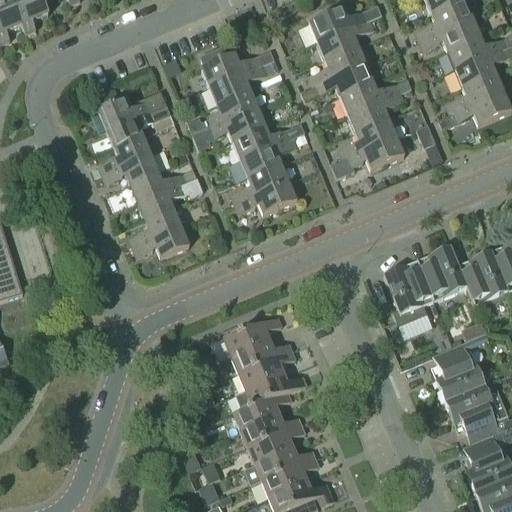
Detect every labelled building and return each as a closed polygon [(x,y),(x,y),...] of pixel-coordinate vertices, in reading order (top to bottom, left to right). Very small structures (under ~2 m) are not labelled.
[(0,0),(0,49),(9,46),(5,37),(21,30),(8,0),(0,0)] [(39,0),(8,0),(21,30),(25,39),(35,35),(31,26),(47,19),(39,0)] [(64,0),(69,10),(79,6),(76,0),(64,0)] [(428,0),(422,3),(430,21),(464,7),(461,0),(428,0)] [(434,30),(414,38),(418,47),(472,25),(464,7),(430,21),(434,30)] [(341,15),(307,29),(315,48),(369,25),(380,20),(376,11),(345,24),(341,15)] [(369,25),(315,48),(323,66),(357,52),(353,43),(373,34),(369,25)] [(472,25),(418,47),(404,53),(407,59),(420,53),(422,57),(442,49),(445,58),(479,43),(472,25)] [(479,43),(445,58),(453,76),(507,53),(503,44),(483,52),(479,43)] [(511,51),(507,53),(453,76),(461,94),(495,80),(491,71),(511,62),(511,51)] [(327,75),(307,83),(311,92),(364,70),(357,52),(323,66),(327,75)] [(234,60),(200,74),(208,93),(261,70),(268,67),(264,58),(238,69),(234,60)] [(261,70),(208,93),(215,111),(249,97),(245,88),(265,80),(261,70)] [(311,92),(299,97),(303,107),(335,94),(338,103),(372,88),(364,70),(311,92)] [(464,103),(445,111),(448,120),(502,98),(495,80),(461,94),(464,103)] [(372,88),(338,103),(346,121),(400,98),(411,94),(407,84),(376,97),(372,88)] [(113,94),(94,102),(100,116),(98,117),(106,135),(166,110),(160,97),(137,106),(139,111),(131,114),(127,105),(119,108),(113,94)] [(197,123),(186,127),(192,142),(257,115),(249,97),(215,111),(219,120),(200,128),(197,123)] [(400,98),(346,121),(354,139),(387,125),(384,116),(404,107),(400,98)] [(448,120),(435,126),(439,135),(472,121),(476,131),(510,117),(502,98),(448,120)] [(166,110),(106,135),(113,154),(142,142),(138,133),(170,120),(166,110)] [(257,115),(192,142),(198,156),(209,151),(207,147),(227,139),(231,148),(264,134),(257,115)] [(357,148),(337,156),(341,165),(395,143),(387,125),(354,139),(357,148)] [(415,134),(423,154),(425,153),(434,149),(426,130),(415,134)] [(264,134),(231,148),(238,166),(292,144),(288,134),(268,142),(264,134)] [(98,173),(92,175),(95,183),(101,180),(150,160),(142,142),(113,154),(117,163),(97,171),(98,173)] [(395,143),(341,165),(330,170),(334,180),(345,175),(365,166),(369,176),(403,162),(395,143)] [(292,144),(238,166),(246,184),(280,170),(276,161),(296,153),(292,144)] [(187,161),(185,157),(174,162),(177,170),(189,165),(187,161)] [(150,160),(101,180),(105,190),(125,182),(129,191),(158,179),(150,160)] [(250,193),(230,201),(234,210),(287,188),(280,170),(246,184),(250,193)] [(158,179),(129,191),(136,209),(196,184),(193,174),(161,187),(158,179)] [(196,184),(136,209),(144,227),(173,215),(169,206),(189,198),(191,202),(202,197),(196,184)] [(287,188),(234,210),(238,220),(258,212),(261,221),(295,207),(287,188)] [(148,236),(128,244),(132,253),(180,233),(173,215),(144,227),(148,236)] [(0,372),(9,369),(0,348),(0,305),(21,296),(0,228),(0,372)] [(244,233),(239,231),(233,233),(237,243),(247,239),(244,233)] [(180,233),(132,253),(136,263),(155,255),(159,264),(188,252),(180,233)] [(511,248),(490,257),(506,297),(511,294),(511,248)] [(450,253),(416,267),(432,307),(465,293),(466,293),(457,271),(450,253)] [(490,257),(457,271),(466,293),(465,293),(472,311),(506,297),(490,257)] [(416,267),(382,281),(397,316),(392,319),(397,333),(437,317),(432,307),(416,267)] [(277,323),(223,346),(230,363),(268,347),(265,339),(281,332),(277,323)] [(268,347),(230,363),(237,380),(280,362),(291,357),(288,350),(272,356),(268,347)] [(436,371),(429,374),(444,408),(483,391),(469,357),(465,359),(460,348),(432,360),(436,371)] [(280,362),(237,380),(244,396),(282,380),(279,372),(295,365),(291,357),(280,362)] [(244,396),(235,400),(242,416),(242,417),(271,404),(271,405),(287,399),(306,391),(302,382),(286,388),(282,380),(244,396)] [(483,391),(444,408),(458,441),(464,438),(469,448),(469,449),(511,430),(511,422),(508,424),(493,387),(483,391)] [(242,416),(233,420),(240,437),(278,421),(274,413),(290,406),(287,399),(271,405),(271,404),(242,417),(242,416)] [(278,421),(240,437),(247,454),(301,431),(297,423),(282,430),(278,421)] [(467,463),(459,466),(473,499),(511,482),(511,479),(499,449),(511,443),(511,430),(469,449),(469,448),(462,451),(467,463)] [(301,431),(247,454),(254,470),(292,454),(288,446),(304,439),(301,431)] [(292,454),(254,470),(261,487),(299,471),(315,464),(311,457),(295,463),(292,454)] [(299,471),(261,487),(268,504),(306,488),(302,479),(318,472),(315,464),(299,471)] [(187,477),(188,479),(200,474),(198,468),(186,473),(187,477)] [(511,511),(511,482),(473,499),(478,511),(511,511)] [(306,488),(268,504),(271,511),(296,511),(313,505),(315,511),(320,511),(332,507),(325,489),(309,496),(306,488)] [(220,511),(231,508),(228,501),(218,505),(220,511)]
